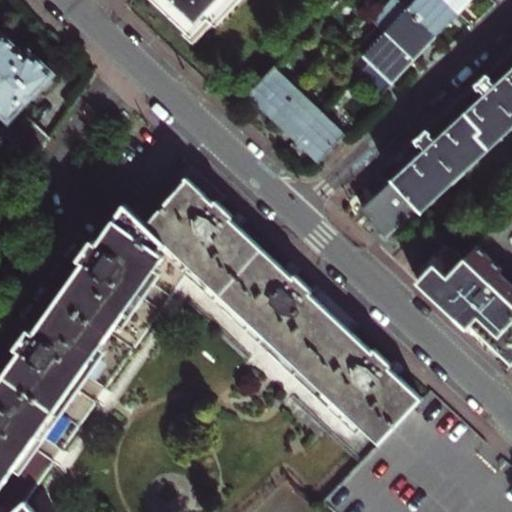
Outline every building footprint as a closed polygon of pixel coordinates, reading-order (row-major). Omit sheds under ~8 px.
[(157,0),(169,11),(187,28),(192,33),(209,16),(213,20),(231,0),(157,0)] [(231,0),(213,20),(209,16),(192,33),(187,28),(186,30),(197,40),(215,22),(219,25),(242,0),(231,0)] [(360,9),(351,0),(338,0),(337,2),(352,17),(360,9)] [(367,0),(351,0),(360,9),(368,0),(367,0)] [(434,35),(402,4),(397,0),(393,0),(374,21),(378,25),(415,60),(419,56),(417,54),(424,47),(434,35)] [(405,0),(402,4),(434,35),(445,25),(453,16),(454,18),(459,13),(444,0),(405,0)] [(444,0),(459,13),(463,9),(461,7),(467,0),(444,0)] [(319,40),(332,26),(322,17),(309,31),(319,40)] [(415,60),(378,25),(356,49),(361,54),(369,62),(391,82),(399,73),(409,63),(411,65),(415,60)] [(0,111),(10,121),(20,109),(54,74),(52,72),(41,62),(31,52),(27,56),(0,30),(0,111)] [(347,68),(355,77),(369,62),(361,54),(347,68)] [(369,62),(355,77),(378,99),(392,84),(391,82),(369,62)] [(298,91),(274,67),(248,95),(253,100),(255,98),(263,106),(274,116),(298,91)] [(490,146),(511,125),(511,69),(496,85),(489,78),(491,76),(487,75),(484,77),(482,80),(480,82),(476,84),(478,88),(481,87),(486,93),(467,111),(484,129),(479,134),(490,146)] [(321,113),(298,91),(274,116),(286,127),(293,134),(291,136),(295,140),(321,113)] [(49,138),(20,109),(10,121),(0,130),(32,162),(49,138)] [(484,129),(467,111),(436,140),(430,134),(430,132),(427,130),(424,133),(420,137),(416,139),(418,143),(421,142),(427,149),(393,180),(420,209),(421,210),(490,146),(479,134),(484,129)] [(345,135),(321,113),(295,140),(299,144),(301,142),(310,150),(320,160),(345,135)] [(189,264),(230,219),(234,216),(229,211),(219,201),(225,195),(212,183),(197,169),(195,168),(189,175),(181,182),(183,184),(147,224),(189,264)] [(420,209),(393,180),(363,208),(375,221),(389,237),(420,209)] [(27,499),(192,267),(189,264),(147,224),(126,204),(99,243),(93,239),(80,257),(86,262),(36,332),(30,328),(18,346),(23,350),(0,382),(0,511),(17,511),(27,503),(28,502),(27,499)] [(230,219),(189,264),(192,267),(223,295),(263,249),(235,223),(230,219)] [(422,277),(450,248),(445,244),(418,272),(422,277)] [(422,277),(418,281),(439,300),(446,307),(477,336),(509,367),(511,364),(511,284),(499,272),(502,269),(477,245),(464,259),(451,246),(450,248),(422,277)] [(269,337),(310,292),(312,290),(304,283),(296,275),(294,278),(290,274),(263,249),(223,295),(269,337)] [(289,357),(330,311),(322,303),(310,292),(269,337),(289,357)] [(309,376),(351,331),(344,324),(341,322),(335,316),(330,311),(289,357),(309,376)] [(351,331),(309,376),(329,395),(371,350),(360,339),(351,331)] [(371,350),(329,395),(378,442),(422,397),(388,366),(391,363),(388,359),(384,356),(374,348),(371,350)] [(358,464),(323,501),(333,511),(511,511),(511,466),(491,448),(477,434),(429,389),(422,397),(378,442),(358,464)] [(34,511),(27,503),(17,511),(34,511)]
